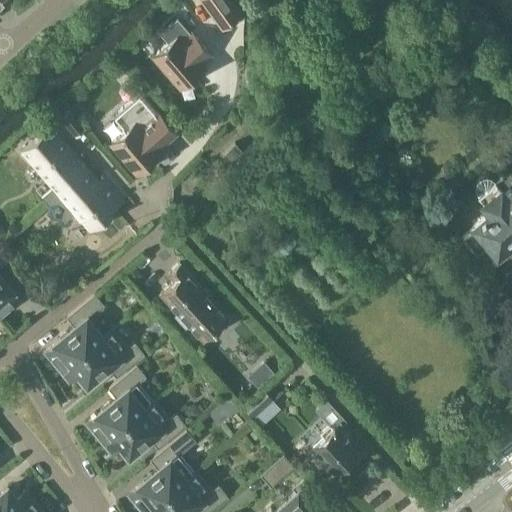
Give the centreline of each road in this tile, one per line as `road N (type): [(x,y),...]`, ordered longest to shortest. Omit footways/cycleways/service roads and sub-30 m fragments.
road 1 (residential): [(170,219),(9,349)]
road 2 (residential): [(80,492),(9,349)]
